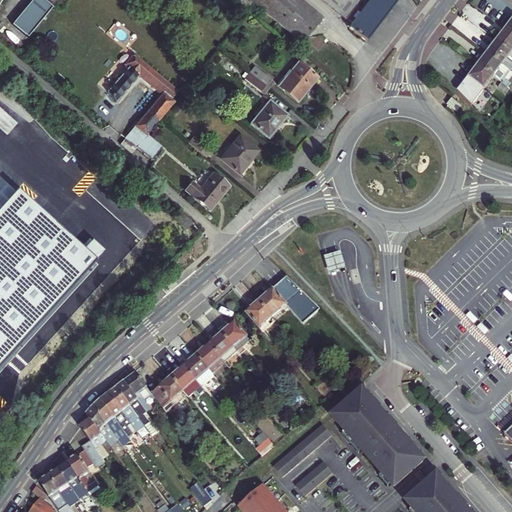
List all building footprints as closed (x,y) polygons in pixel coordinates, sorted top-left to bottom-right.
[(36,0),(34,3),(47,14),(52,9),(41,0),(36,0)] [(41,0),(52,9),(57,3),(53,0),(41,0)] [(253,3),(302,44),(323,18),(300,0),(234,0),(247,11),(253,3)] [(319,0),(324,3),(351,25),(348,29),(366,42),(395,4),(391,0),(319,0)] [(29,9),(42,20),(47,14),(34,3),(29,9)] [(34,29),(35,29),(42,20),(29,9),(21,18),(34,29)] [(17,24),(30,34),(34,29),(21,18),(17,24)] [(30,34),(17,24),(13,28),(25,39),(30,34)] [(511,35),(504,30),(495,42),(511,54),(511,52),(511,35)] [(511,54),(495,42),(486,54),(502,66),(510,72),(511,73),(511,63),(507,60),(511,54)] [(502,66),(486,54),(477,66),(493,78),(501,83),(507,88),(510,84),(504,79),(510,72),(502,66)] [(115,104),(139,76),(162,94),(134,128),(124,139),(125,139),(136,148),(146,136),(159,121),(175,102),(172,100),(178,92),(150,69),(133,55),(124,66),(128,69),(107,93),(115,104)] [(298,103),(317,79),(298,64),(278,88),(298,103)] [(471,106),(493,78),(477,66),(468,78),(466,77),(461,84),(462,85),(457,92),(471,106)] [(250,74),(269,89),(274,83),(254,68),(250,74)] [(269,89),(250,74),(244,81),(263,96),(269,89)] [(509,90),(507,88),(501,83),(498,88),(506,94),(509,90)] [(451,99),(447,105),(456,113),(461,107),(451,99)] [(269,101),(257,117),(259,119),(271,103),(269,101)] [(268,140),(287,116),(271,103),(259,119),(257,117),(250,125),(268,140)] [(136,148),(151,161),(162,149),(146,136),(136,148)] [(246,166),(258,151),(239,136),(226,152),(229,154),(222,162),(239,175),(246,166)] [(211,151),(193,137),(187,144),(206,158),(211,151)] [(136,148),(125,139),(120,145),(131,155),(136,148)] [(226,152),(220,160),(222,162),(229,154),(226,152)] [(192,183),(185,192),(209,212),(229,188),(213,174),(200,190),(192,183)] [(0,368),(104,254),(91,242),(83,251),(17,191),(0,209),(0,368)] [(186,230),(191,224),(178,213),(173,219),(186,230)] [(324,257),(330,274),(346,268),(341,251),(324,257)] [(321,310),(287,278),(273,290),(287,306),(290,310),(291,310),(290,311),(303,325),(321,310)] [(272,318),(287,306),(273,290),(258,302),(272,318)] [(272,318),(258,302),(246,313),(260,330),(265,325),(268,328),(276,322),(272,318)] [(276,322),(290,310),(287,306),(272,318),(276,322)] [(471,312),(467,317),(475,324),(479,321),(471,312)] [(243,347),(250,342),(235,323),(221,335),(237,353),(240,356),(246,351),(243,347)] [(481,323),(477,327),(484,335),(489,331),(481,323)] [(260,330),(263,333),(268,328),(265,325),(260,330)] [(224,364),(237,353),(221,335),(209,345),(221,360),(224,364)] [(209,371),(221,360),(209,345),(196,357),(209,371)] [(240,356),(242,359),(249,354),(246,351),(240,356)] [(212,375),(209,371),(196,357),(183,367),(199,385),(201,387),(210,380),(213,384),(217,381),(212,375)] [(209,371),(212,375),(224,364),(221,360),(209,371)] [(201,387),(199,385),(183,367),(171,378),(184,393),(187,396),(189,398),(195,392),(199,397),(205,392),(201,387)] [(155,400),(152,395),(136,373),(124,382),(146,414),(151,410),(145,401),(150,397),(153,402),(155,400)] [(171,404),(184,393),(171,378),(152,395),(155,400),(166,414),(174,407),(171,404)] [(146,414),(124,382),(116,388),(144,427),(151,436),(159,430),(146,414)] [(136,432),(144,427),(116,388),(108,395),(130,424),(136,432)] [(391,483),(394,487),(422,462),(361,392),(332,417),(345,431),(362,450),(382,473),(391,483)] [(171,404),(174,407),(187,396),(184,393),(171,404)] [(130,424),(108,395),(100,400),(128,438),(133,434),(127,427),(130,424)] [(128,438),(100,400),(92,407),(118,441),(121,439),(125,445),(130,441),(128,438)] [(119,443),(118,441),(92,407),(86,415),(90,419),(111,449),(119,443)] [(114,453),(111,449),(90,419),(79,427),(90,442),(104,460),(114,453)] [(323,425),(317,430),(326,441),(332,436),(323,425)] [(317,430),(312,435),(321,446),(326,441),(317,430)] [(345,431),(342,434),(358,453),(362,450),(345,431)] [(312,435),(306,440),(315,450),(321,446),(312,435)] [(306,440),(301,444),(310,455),(315,450),(306,440)] [(90,442),(82,447),(85,452),(68,463),(88,493),(99,486),(87,469),(93,465),(96,469),(105,463),(104,460),(90,442)] [(301,444),(295,449),(304,459),(310,455),(301,444)] [(295,449),(290,453),(299,464),(304,459),(295,449)] [(290,453),(284,458),(293,469),(299,464),(290,453)] [(284,458),(279,463),(288,473),(293,469),(284,458)] [(88,493),(68,463),(58,469),(74,493),(79,500),(88,494),(88,493)] [(279,463),(273,467),(282,478),(288,473),(279,463)] [(323,463),(318,468),(327,479),(332,474),(323,463)] [(318,468),(312,472),(321,483),(327,479),(318,468)] [(74,493),(58,469),(49,475),(65,499),(74,493)] [(312,472),(307,477),(316,488),(321,483),(312,472)] [(382,473),(379,476),(387,486),(391,483),(382,473)] [(65,499),(49,475),(39,482),(58,511),(73,511),(67,503),(65,499)] [(307,477),(301,482),(310,492),(316,488),(307,477)] [(466,511),(436,477),(407,502),(412,508),(416,511),(466,511)] [(301,482),(296,487),(305,497),(310,492),(301,482)] [(199,484),(191,490),(204,508),(212,502),(199,484)] [(285,511),(262,486),(238,508),(241,511),(285,511)] [(40,499),(30,511),(55,511),(43,502),(47,496),(36,487),(32,493),(40,499)] [(76,511),(69,501),(67,503),(73,511),(76,511)]
